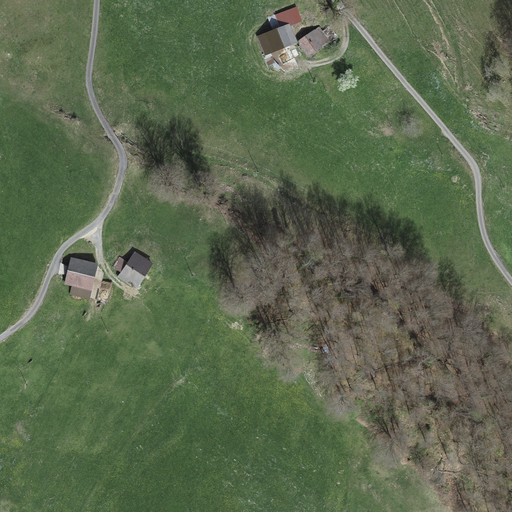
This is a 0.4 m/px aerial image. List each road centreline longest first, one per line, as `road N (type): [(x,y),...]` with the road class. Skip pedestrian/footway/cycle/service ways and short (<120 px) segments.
road 1 (unclassified): [(0,336),(26,318),(60,252),(116,194),(121,152),(89,83),(97,0)]
road 2 (unclassified): [(336,0),(467,154),(483,238),(511,283)]
